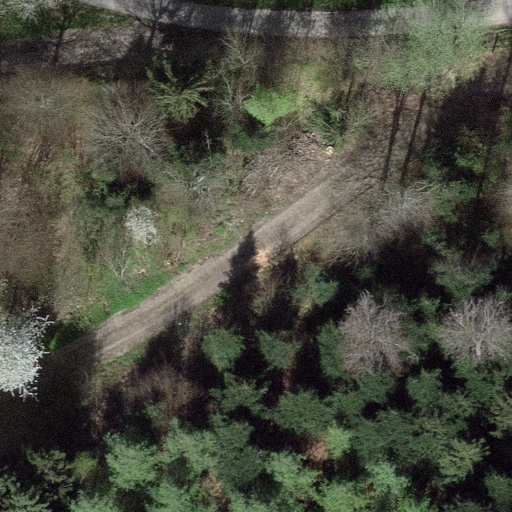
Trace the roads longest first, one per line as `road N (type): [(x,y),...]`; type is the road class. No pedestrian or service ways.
road 1 (track): [(511,85),(338,207),(113,338),(0,388)]
road 2 (track): [(0,63),(258,24)]
